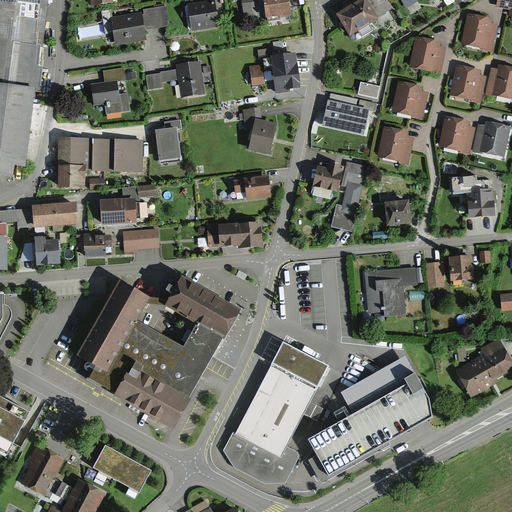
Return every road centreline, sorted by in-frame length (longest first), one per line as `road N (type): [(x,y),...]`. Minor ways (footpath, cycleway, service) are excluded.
road 1 (residential): [(0,278),(274,257)]
road 2 (residential): [(313,0),(314,85),(274,257)]
road 3 (residential): [(274,257),(511,235)]
road 4 (residential): [(274,257),(246,362),(191,467)]
road 5 (residential): [(0,198),(27,187),(40,166),(62,0)]
road 6 (residential): [(191,467),(0,364)]
road 7 (secondary): [(511,408),(323,511)]
